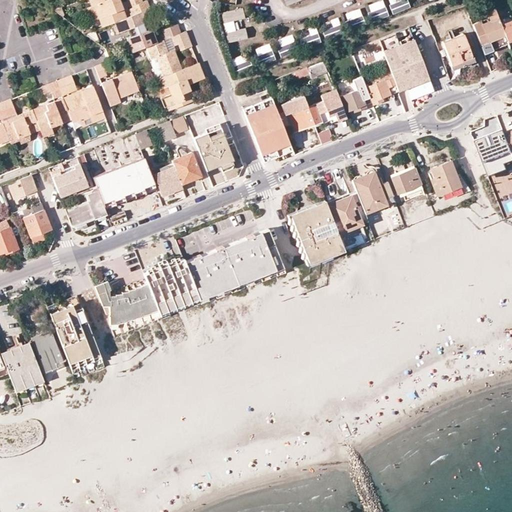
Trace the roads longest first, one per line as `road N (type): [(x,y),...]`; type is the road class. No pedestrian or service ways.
road 1 (tertiary): [(261,183),(0,283)]
road 2 (tertiary): [(428,119),(261,183)]
road 3 (residential): [(194,19),(261,183)]
